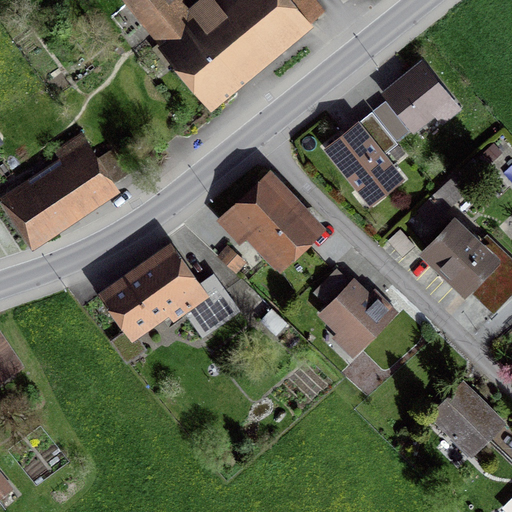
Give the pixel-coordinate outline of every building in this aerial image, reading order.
[(129,0),(160,34),(153,40),(210,104),(311,15),(297,0),(129,0)] [(424,63),(387,93),(414,127),(451,98),(424,63)] [(388,107),(376,117),(396,141),(408,131),(388,107)] [(405,179),(358,121),(324,149),(370,207),(405,179)] [(82,133),(0,189),(0,196),(32,242),(117,183),(82,133)] [(262,164),(213,209),(240,237),(248,230),(279,264),(320,226),(262,164)] [(461,171),(431,197),(445,212),(475,186),(461,171)] [(455,219),(422,255),(462,290),(494,255),(455,219)] [(179,245),(107,294),(132,330),(167,306),(174,315),(186,307),(205,334),(239,311),(214,273),(203,280),(179,245)] [(511,292),(511,269),(503,262),(475,293),(495,311),(511,292)] [(352,267),(315,302),(334,322),(328,327),(350,349),(396,304),(372,279),(368,283),(352,267)] [(0,377),(19,364),(0,336),(0,377)] [(464,373),(427,407),(466,450),(503,416),(464,373)] [(0,500),(12,492),(0,475),(0,500)]
